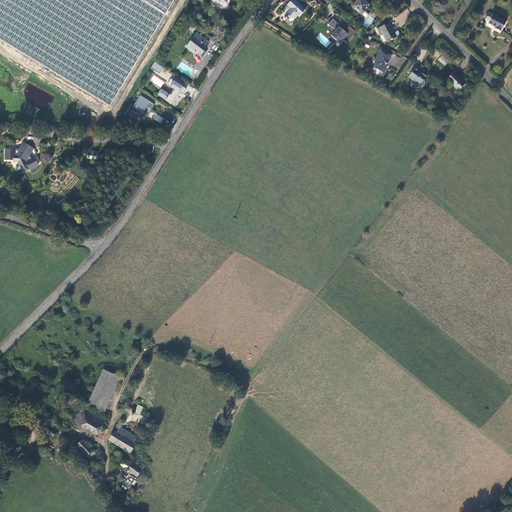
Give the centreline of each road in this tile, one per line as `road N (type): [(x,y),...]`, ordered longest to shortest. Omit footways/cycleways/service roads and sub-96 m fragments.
road 1 (tertiary): [(102,248),(271,0)]
road 2 (tertiary): [(0,349),(102,248)]
road 3 (tertiary): [(411,0),(511,102)]
road 4 (unknown): [(169,147),(28,139)]
